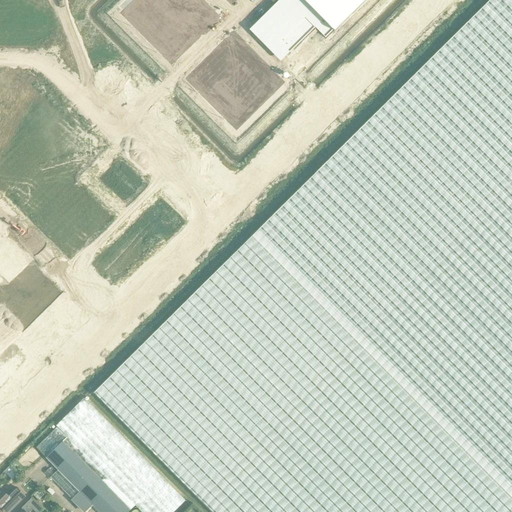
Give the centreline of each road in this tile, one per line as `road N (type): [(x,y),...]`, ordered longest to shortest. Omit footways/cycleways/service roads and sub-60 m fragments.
road 1 (residential): [(0,59),(50,66),(165,182)]
road 2 (residential): [(114,321),(0,436)]
road 3 (residential): [(114,321),(0,213)]
road 4 (residential): [(210,228),(114,321)]
